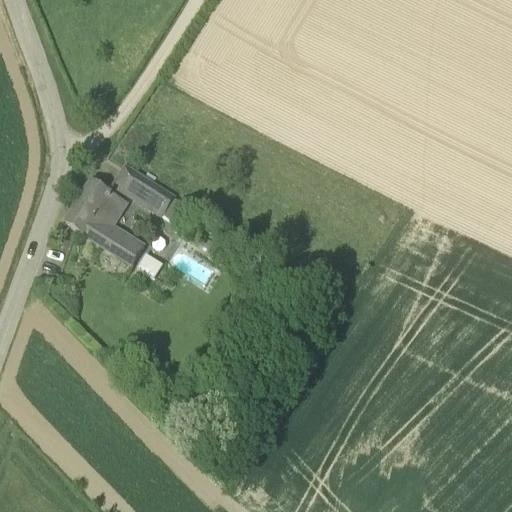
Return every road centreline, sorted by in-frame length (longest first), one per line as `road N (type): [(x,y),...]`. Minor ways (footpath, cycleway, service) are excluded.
road 1 (unclassified): [(0,316),(52,179),(53,134),(5,0)]
road 2 (track): [(52,161),(73,156),(148,71),(192,0)]
